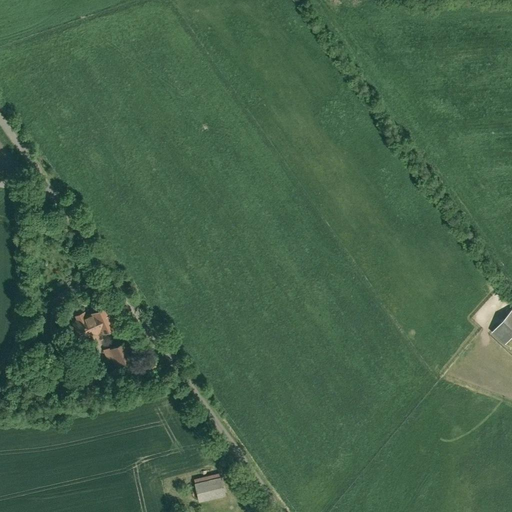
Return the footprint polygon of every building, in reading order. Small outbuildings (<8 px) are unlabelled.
[(117,325),(108,305),(86,315),(84,311),(76,314),(78,319),(73,321),(82,340),(90,337),(92,341),(101,336),(100,333),(117,325)] [(511,312),(508,309),(491,330),(503,340),(511,329),(511,312)] [(129,339),(112,347),(125,375),(143,367),(129,339)] [(110,346),(103,349),(108,359),(115,356),(110,346)] [(92,365),(80,367),(84,385),(96,382),(92,365)] [(72,379),(46,384),(49,399),(75,394),(72,379)] [(221,476),(195,482),(199,500),(225,494),(221,476)]
